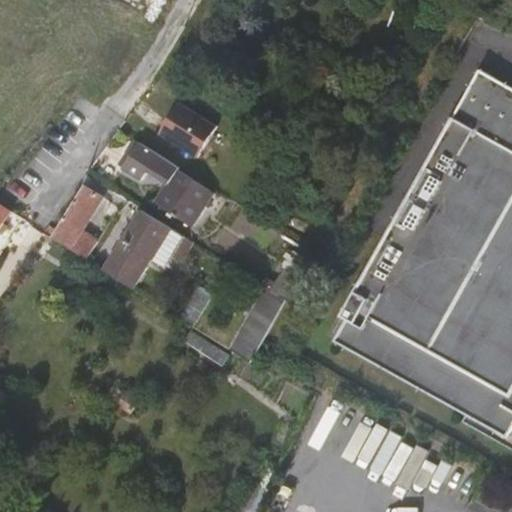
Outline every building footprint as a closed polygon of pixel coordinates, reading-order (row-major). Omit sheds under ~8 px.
[(325,336),(331,340),(319,361),(490,451),(501,429),(507,432),(511,421),(511,120),(452,88),(325,336)] [(218,126),(180,101),(160,132),(198,157),(218,126)] [(195,179),(140,143),(123,168),(142,181),(150,169),(156,174),(144,194),(173,214),(195,179)] [(85,184),(52,235),(86,259),(97,241),(80,230),(101,195),(85,184)] [(0,228),(12,210),(0,201),(0,228)] [(195,240),(145,208),(107,271),(118,279),(134,289),(151,261),(164,270),(173,254),(183,260),(195,240)] [(231,368),(244,376),(281,310),(259,295),(222,361),(231,368)]
